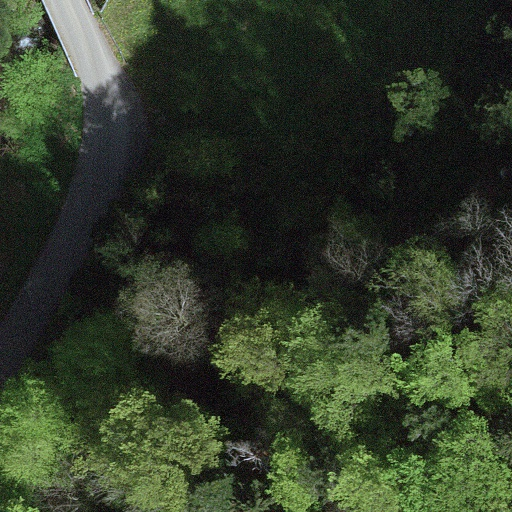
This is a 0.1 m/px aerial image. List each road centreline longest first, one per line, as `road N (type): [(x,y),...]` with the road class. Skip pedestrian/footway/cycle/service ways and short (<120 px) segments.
road 1 (residential): [(0,370),(90,197),(108,132),(100,79),(64,0)]
road 2 (track): [(108,105),(216,0)]
